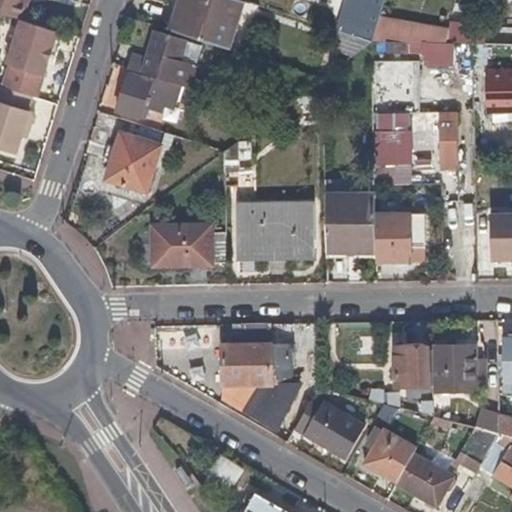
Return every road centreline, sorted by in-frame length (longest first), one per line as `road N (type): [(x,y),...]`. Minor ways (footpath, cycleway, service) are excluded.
road 1 (residential): [(93,311),(511,300)]
road 2 (residential): [(94,357),(369,511)]
road 3 (residential): [(111,0),(30,235)]
road 4 (primary): [(166,511),(93,398),(89,368)]
road 5 (primary): [(26,397),(65,414),(134,511)]
